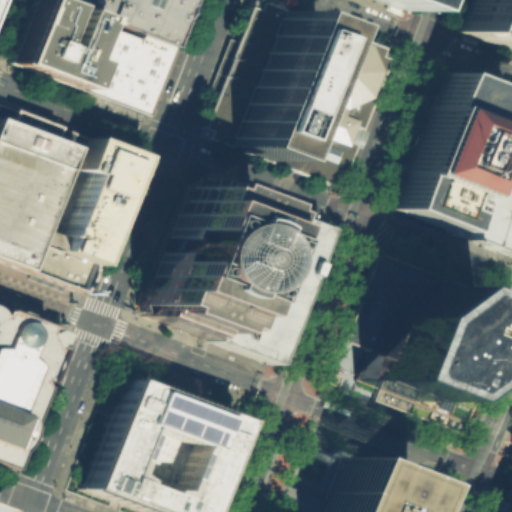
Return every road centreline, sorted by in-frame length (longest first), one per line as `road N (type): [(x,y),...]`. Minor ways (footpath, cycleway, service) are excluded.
road 1 (tertiary): [(0,83),(344,215)]
road 2 (secondary): [(219,0),(97,322)]
road 3 (secondary): [(97,322),(29,501)]
road 4 (tertiary): [(344,215),(412,38)]
road 5 (tertiary): [(277,391),(344,215)]
road 6 (tertiary): [(344,215),(511,279)]
road 7 (tertiary): [(261,384),(97,322)]
road 8 (tertiary): [(454,459),(302,401)]
road 9 (tertiary): [(235,511),(277,391)]
